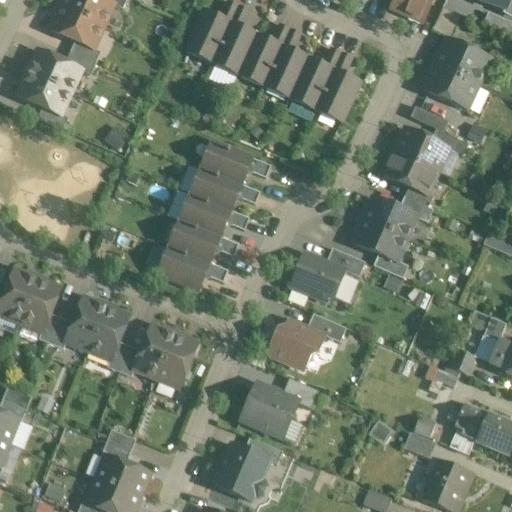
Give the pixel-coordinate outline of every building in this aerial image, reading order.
[(97,0),(64,0),(60,10),(103,30),(113,9),(114,7),(97,0)] [(128,1),(126,0),(97,0),(114,7),(113,9),(122,13),(128,1)] [(395,0),(391,10),(423,25),(434,0),(395,0)] [(511,16),(511,0),(475,0),(475,1),(511,16)] [(238,9),(227,4),(219,22),(230,27),(238,9)] [(250,14),(238,9),(230,27),(241,32),(250,14)] [(103,30),(60,10),(49,33),(75,45),(93,53),(93,52),(103,30)] [(443,10),(432,33),(442,38),(446,43),(446,42),(450,43),(461,19),(443,10)] [(219,22),(204,15),(185,55),(212,67),(230,27),(219,22)] [(241,32),(230,27),(212,67),(238,79),(256,39),(241,32)] [(290,32),(279,27),(270,45),(282,50),(290,32)] [(301,37),(290,32),(282,50),(293,55),(301,37)] [(270,45),(256,39),(238,79),(263,90),(282,50),(270,45)] [(450,43),(446,42),(446,43),(434,69),(477,89),(490,62),(450,43)] [(93,53),(75,45),(70,56),(95,67),(101,55),(93,52),(93,53)] [(293,55),(282,50),(263,90),(289,102),(307,62),(293,55)] [(330,50),(322,69),(333,74),(341,55),(330,50)] [(65,66),(38,54),(27,77),(71,97),(81,75),(81,74),(65,66)] [(341,55),(333,74),(344,79),(352,61),(341,55)] [(95,67),(70,56),(65,66),(81,74),(81,75),(90,79),(95,67)] [(322,69),(307,62),(289,102),(315,114),(333,74),(322,69)] [(477,89),(434,69),(423,92),(467,113),(477,89)] [(344,79),(333,74),(315,114),(341,126),(359,86),(344,79)] [(71,97),(27,77),(17,99),(42,111),(60,119),(61,118),(71,97)] [(447,125),(415,109),(410,120),(435,132),(442,136),(447,125)] [(60,119),(42,111),(37,122),(62,133),(68,122),(61,118),(60,119)] [(430,143),(405,131),(394,155),(438,175),(448,153),(449,151),(430,143)] [(442,136),(435,132),(430,143),(449,151),(448,153),(462,159),(468,148),(442,136)] [(200,171),(244,189),(256,159),(212,141),(200,171)] [(438,175),(394,155),(383,179),(408,191),(427,199),(427,198),(438,175)] [(189,198),(233,215),(244,189),(200,171),(189,198)] [(427,199),(408,191),(404,201),(427,211),(432,201),(427,198),(427,199)] [(179,224),(223,241),(233,215),(189,198),(179,224)] [(399,212),(372,201),(362,224),(406,243),(416,221),(416,220),(399,212)] [(427,211),(404,201),(399,212),(416,220),(416,221),(427,226),(432,213),(427,211)] [(168,251),(212,269),(223,241),(179,224),(168,251)] [(406,243),(362,224),(352,247),(378,258),(396,266),(397,265),(406,243)] [(511,243),(490,233),(483,248),(511,260),(511,243)] [(327,268),(350,278),(358,281),(366,260),(335,248),(327,268)] [(212,269),(168,251),(156,279),(200,297),(212,269)] [(396,266),(378,258),(373,270),(402,283),(408,270),(397,265),(396,266)] [(327,268),(305,259),(291,294),(336,313),(350,278),(327,268)] [(37,283),(14,273),(0,308),(0,319),(19,327),(37,283)] [(37,283),(19,327),(41,336),(42,336),(50,318),(61,292),(37,283)] [(106,311),(83,301),(72,327),(64,345),(66,346),(88,355),(106,311)] [(106,311),(88,355),(110,364),(111,364),(118,346),(129,320),(106,311)] [(491,323),(474,315),(471,321),(488,329),(491,323)] [(61,322),(50,318),(42,336),(41,336),(38,343),(50,348),(61,322)] [(72,327),(61,322),(50,348),(63,353),(66,346),(64,345),(72,327)] [(505,328),(491,322),(491,323),(488,329),(484,340),(497,345),(498,344),(499,344),(505,328)] [(285,335),(281,334),(269,365),(312,382),(328,345),(288,327),(285,335)] [(174,338),(151,329),(140,355),(133,373),(134,374),(156,383),(174,338)] [(174,338),(156,383),(179,392),(197,348),(174,338)] [(511,349),(499,344),(498,344),(497,345),(488,367),(508,375),(506,378),(511,380),(511,349)] [(118,346),(111,364),(110,364),(107,371),(119,376),(129,351),(118,346)] [(129,351),(119,376),(131,381),(134,374),(133,373),(140,355),(129,351)] [(474,361),(458,353),(450,372),(466,379),(474,361)] [(455,384),(437,376),(433,385),(451,393),(455,384)] [(31,401),(7,391),(2,404),(26,414),(31,401)] [(298,413),(253,395),(239,427),(284,446),(298,413)] [(26,414),(2,404),(0,408),(0,416),(18,424),(17,425),(21,426),(26,414)] [(511,452),(511,427),(488,417),(488,418),(464,407),(460,416),(451,412),(447,422),(456,426),(454,431),(462,435),(460,439),(475,446),(508,461),(511,452)] [(0,416),(0,444),(8,448),(17,425),(18,424),(0,416)] [(435,427),(419,420),(413,435),(430,441),(435,427)] [(135,443),(111,434),(106,446),(130,456),(135,443)] [(436,446),(410,436),(403,452),(429,463),(436,446)] [(282,456),(249,442),(244,454),(268,464),(268,465),(277,469),(282,456)] [(0,467),(8,448),(0,444),(0,467)] [(130,456),(106,446),(101,459),(105,460),(105,459),(126,467),(130,456)] [(244,454),(231,448),(214,489),(251,505),(253,500),(257,501),(262,499),(265,492),(263,486),(260,485),(268,465),(268,464),(244,454)] [(126,467),(105,459),(105,460),(95,483),(140,501),(150,477),(126,467)] [(458,511),(472,479),(433,463),(418,501),(444,511),(458,511)] [(135,511),(140,501),(95,483),(86,506),(86,507),(97,511),(135,511)] [(387,511),(391,503),(369,493),(363,508),(372,511),(387,511)]
